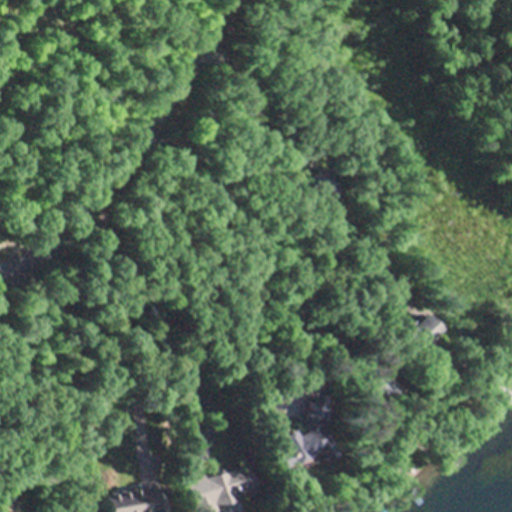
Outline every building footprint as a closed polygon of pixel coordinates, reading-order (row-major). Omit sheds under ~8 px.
[(337,189),(322,203),(303,181),(318,167),(337,189)] [(398,327),(404,333),(408,329),(406,327),(413,320),(414,319),(414,320),(416,322),(418,320),(423,315),(429,320),(439,330),(429,340),(445,356),(425,376),(394,344),(401,337),(394,330),(389,335),(374,320),(387,307),(400,320),(402,322),(398,327)] [(25,382),(5,384),(2,353),(22,352),(25,382)] [(182,375),(165,386),(152,366),(169,355),(182,375)] [(397,391),(381,406),(359,383),(375,368),(397,391)] [(327,398),(325,404),(328,405),(322,425),(318,424),(320,428),(323,427),(336,452),(324,458),(319,448),(311,452),(312,454),(294,462),(293,460),(286,464),(279,451),(285,447),(281,438),(280,437),(297,428),(298,430),(300,434),(308,430),(307,427),(309,421),(302,419),(308,401),(311,401),(313,395),(314,393),(316,394),(327,398)] [(414,471),(399,482),(386,465),(402,454),(414,471)] [(247,466),(254,490),(237,495),(238,498),(189,511),(184,494),(180,482),(184,481),(201,476),(202,479),(247,466)] [(137,487),(139,495),(161,491),(165,511),(100,511),(97,495),(137,487)] [(13,511),(0,511),(0,499),(4,499),(13,498),(13,511)]
